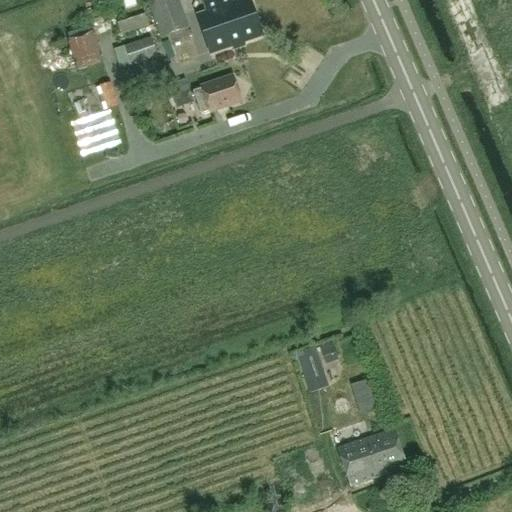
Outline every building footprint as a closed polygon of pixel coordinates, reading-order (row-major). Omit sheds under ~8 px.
[(188,28),(178,0),(147,0),(161,37),(188,28)] [(248,0),(199,17),(210,51),(232,44),(233,48),(243,44),(242,40),(259,34),(248,0)] [(125,27),(129,37),(144,31),(141,21),(125,27)] [(96,29),(72,39),(85,70),(109,61),(96,29)] [(158,57),(151,37),(114,50),(120,70),(158,57)] [(204,89),(194,92),(202,114),(211,111),(212,112),(242,102),(233,77),(203,88),(204,89)] [(338,449),(351,487),(407,468),(394,430),(338,449)] [(413,485),(398,488),(402,501),(417,495),(413,485)]
